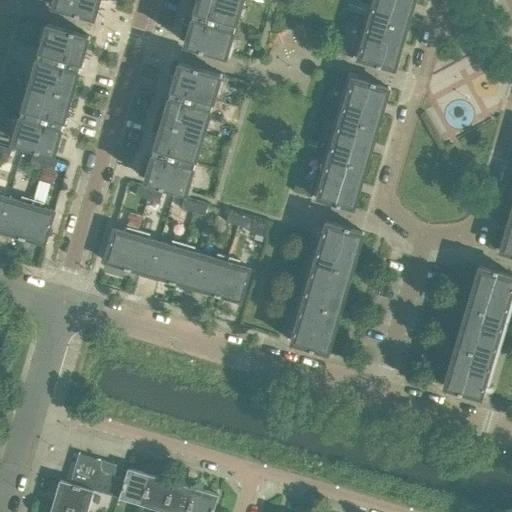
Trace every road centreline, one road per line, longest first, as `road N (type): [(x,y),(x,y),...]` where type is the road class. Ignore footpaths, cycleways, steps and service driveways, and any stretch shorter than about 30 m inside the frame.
road 1 (residential): [(379,394),(58,301)]
road 2 (residential): [(58,301),(149,0)]
road 3 (residential): [(442,0),(383,201),(418,237)]
road 4 (residential): [(254,468),(30,405)]
road 5 (residential): [(418,237),(472,233),(511,95)]
road 6 (residential): [(379,394),(418,237)]
road 7 (residential): [(398,511),(254,468)]
road 8 (residential): [(511,432),(379,394)]
